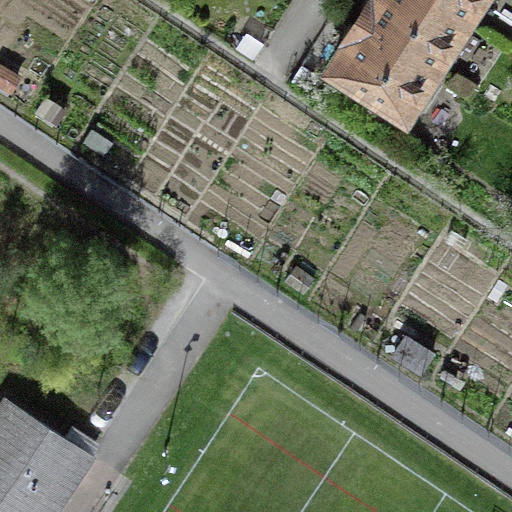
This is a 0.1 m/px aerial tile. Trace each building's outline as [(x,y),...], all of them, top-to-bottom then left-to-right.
[(374,0),(363,18),(435,65),(465,18),(436,0),(374,0)] [(436,0),(465,18),(476,0),(436,0)] [(347,42),(332,66),(405,112),(435,65),(363,18),(347,42)] [(0,86),(11,94),(21,79),(0,65),(0,86)] [(36,114),(56,127),(67,110),(47,97),(36,114)] [(83,142),(104,157),(113,143),(92,129),(83,142)] [(286,280),(303,292),(313,279),(296,266),(286,280)] [(392,354),(423,375),(436,354),(405,334),(392,354)] [(6,398),(0,406),(0,511),(52,511),(91,455),(6,398)]
